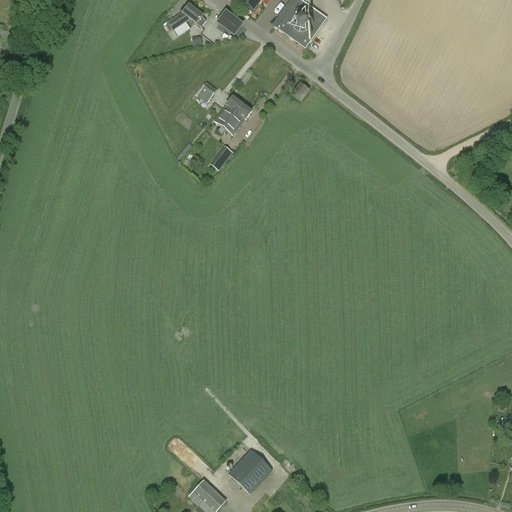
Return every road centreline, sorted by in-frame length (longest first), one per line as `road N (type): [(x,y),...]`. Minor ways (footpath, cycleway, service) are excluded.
road 1 (unclassified): [(511,241),(319,77)]
road 2 (unclassified): [(0,157),(48,0)]
road 3 (unclassified): [(319,77),(215,0)]
